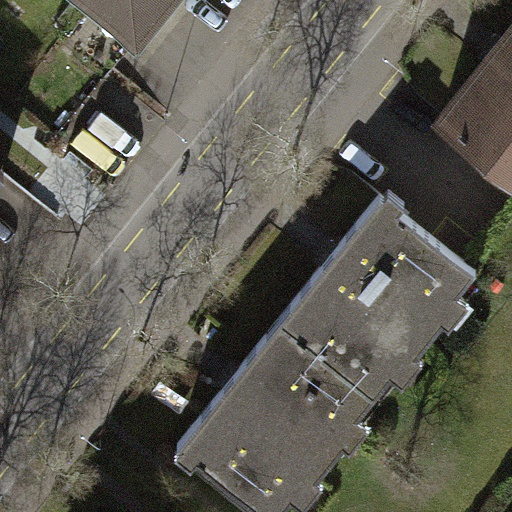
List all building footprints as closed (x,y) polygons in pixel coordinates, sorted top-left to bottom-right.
[(174,0),(70,0),(134,51),(174,0)] [(511,37),(446,119),(511,171),(511,37)] [(0,189),(14,172),(0,160),(0,189)] [(384,206),(284,330),(377,405),(478,281),(384,206)] [(284,330),(183,455),(254,511),(291,511),(377,405),(284,330)]
